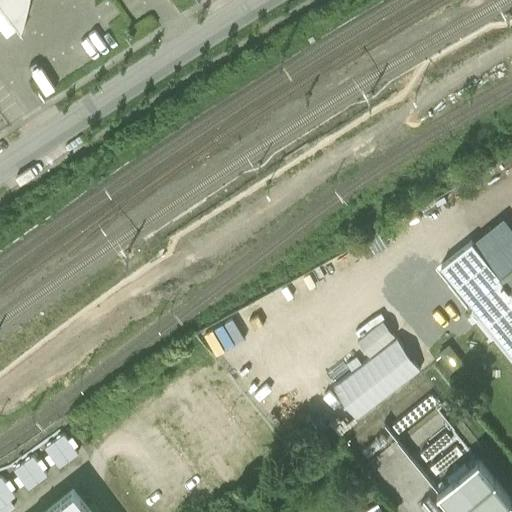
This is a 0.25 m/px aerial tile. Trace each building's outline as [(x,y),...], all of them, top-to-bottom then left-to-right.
[(0,0),(0,3),(20,30),(26,9),(28,0),(0,0)] [(511,352),(511,264),(499,275),(471,240),(441,264),(511,352)] [(426,340),(389,288),(255,383),(293,435),(426,340)] [(430,391),(390,423),(398,433),(438,401),(430,391)] [(448,420),(440,410),(407,437),(415,447),(448,420)] [(451,423),(417,450),(425,460),(459,433),(451,423)] [(63,433),(44,447),(58,467),(78,453),(63,433)] [(380,433),(361,448),(368,456),(387,441),(380,433)] [(461,436),(428,463),(436,473),(469,446),(461,436)] [(33,455),(13,469),(27,489),(47,475),(33,455)] [(476,456),(436,488),(455,511),(511,511),(511,500),(511,499),(476,456)] [(1,476),(0,476),(0,506),(15,496),(1,476)] [(90,511),(73,491),(46,511),(90,511)] [(440,511),(428,495),(420,501),(428,511),(440,511)]
